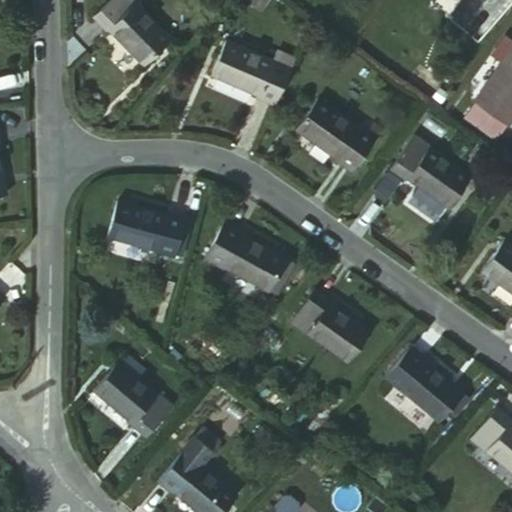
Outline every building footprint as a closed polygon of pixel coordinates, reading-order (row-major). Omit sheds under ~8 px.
[(126,48),(156,24),(136,0),(87,0),(98,14),(100,12),(126,48)] [(267,19),(261,30),(272,37),(279,27),(267,19)] [(460,106),(483,121),(489,125),(511,90),(511,32),(505,27),(451,100),(460,106)] [(231,91),(249,102),(272,66),(251,51),(249,54),(215,31),(195,62),(232,88),(231,91)] [(256,44),(251,51),(272,66),(277,58),(256,44)] [(475,131),(483,121),(460,106),(453,115),(475,131)] [(348,182),(370,147),(353,136),(351,139),(310,111),(291,141),(333,168),(331,171),(348,182)] [(0,188),(13,186),(3,143),(8,142),(2,121),(0,121),(0,188)] [(447,218),(466,186),(424,160),(427,156),(406,142),(384,182),(403,194),(404,189),(447,218)] [(188,196),(189,195),(169,189),(169,193),(119,179),(110,213),(159,224),(159,227),(179,233),(179,231),(188,196)] [(188,196),(179,231),(184,233),(194,197),(188,196)] [(260,300),(280,266),(235,241),(237,238),(221,229),(198,266),(216,279),(219,275),(260,300)] [(508,300),(511,302),(511,258),(488,243),(470,271),(511,298),(508,300)] [(280,266),(260,300),(267,304),(287,270),(280,266)] [(0,315),(14,300),(0,288),(0,315)] [(361,336),(362,335),(325,311),(326,308),(307,295),(284,330),(304,343),(304,340),(343,366),(344,365),(361,336)] [(361,336),(344,365),(350,369),(368,340),(361,336)] [(427,426),(451,398),(414,366),(417,363),(399,348),(371,385),(387,397),(390,393),(427,426)] [(148,439),(174,406),(156,390),(154,392),(119,362),(98,390),(132,421),(130,424),(148,439)] [(511,475),(511,432),(502,425),(505,421),(488,408),(463,439),(477,451),(479,448),(511,475)] [(198,437),(216,450),(225,438),(207,426),(198,437)] [(222,511),(225,511),(251,481),(214,453),(216,450),(198,437),(169,473),(186,487),(188,484),(222,511)] [(296,511),(291,507),(292,505),(301,494),(301,488),(293,481),(287,482),(277,493),(260,511),(296,511)]
